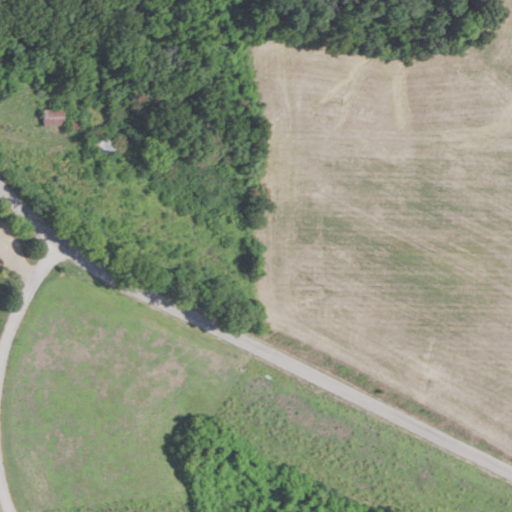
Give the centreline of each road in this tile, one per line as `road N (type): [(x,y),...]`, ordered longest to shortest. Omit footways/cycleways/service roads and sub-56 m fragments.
road 1 (tertiary): [(511,470),(102,268),(0,185)]
road 2 (residential): [(63,243),(35,273),(0,353),(10,511)]
